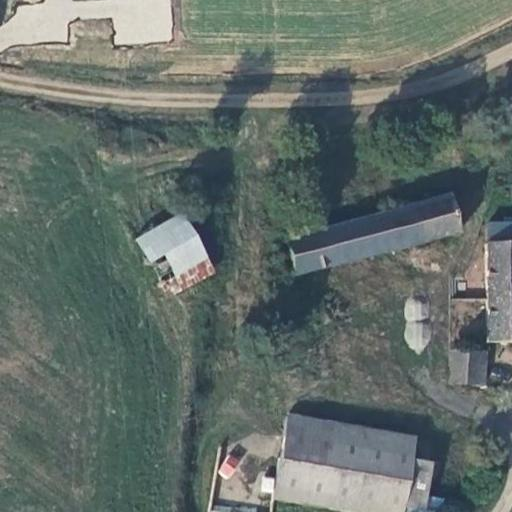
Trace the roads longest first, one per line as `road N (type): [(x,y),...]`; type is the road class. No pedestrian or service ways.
road 1 (track): [(511,53),(426,95),(168,104),(0,83)]
road 2 (unknown): [(470,430),(451,428),(431,410),(412,358),(459,255),(445,86)]
